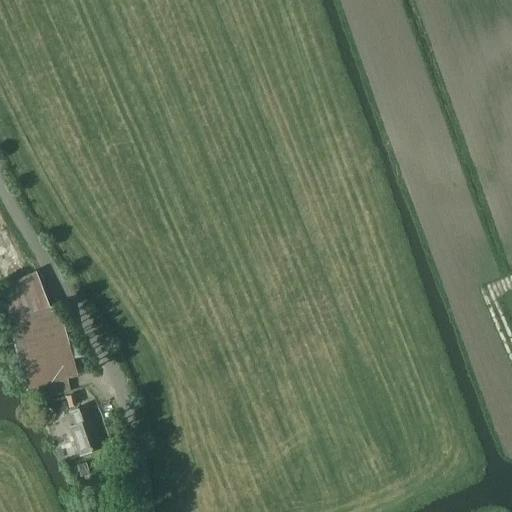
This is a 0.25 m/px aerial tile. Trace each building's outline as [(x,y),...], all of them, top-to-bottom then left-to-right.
[(0,219),(0,322),(7,320),(30,404),(72,393),(68,381),(78,378),(77,375),(90,371),(81,342),(69,345),(58,306),(49,308),(35,272),(27,276),(0,219)] [(66,399),(69,408),(76,405),(72,397),(66,399)] [(49,408),(53,417),(67,412),(64,403),(49,408)] [(74,428),(73,428),(71,429),(80,455),(101,447),(91,421),(86,408),(70,415),(74,428)] [(86,464),(77,467),(80,478),(90,475),(86,464)]
